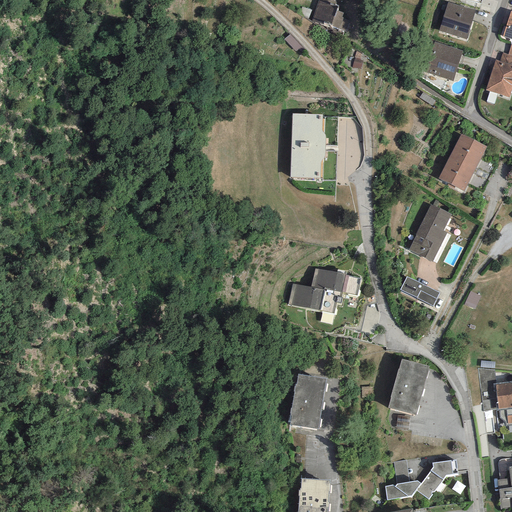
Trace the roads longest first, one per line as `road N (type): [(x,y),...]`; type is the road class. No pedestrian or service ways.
road 1 (residential): [(479,511),(461,382),(427,355),(396,346),(367,195),(366,124)]
road 2 (residential): [(511,142),(468,115),(502,0)]
road 3 (track): [(366,124),(353,98),(259,0)]
road 4 (residential): [(337,511),(333,385)]
